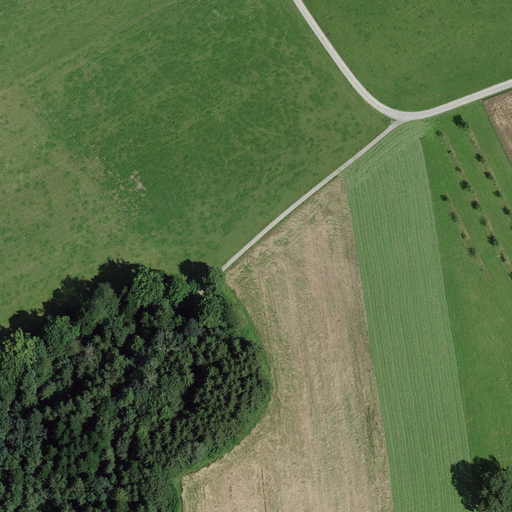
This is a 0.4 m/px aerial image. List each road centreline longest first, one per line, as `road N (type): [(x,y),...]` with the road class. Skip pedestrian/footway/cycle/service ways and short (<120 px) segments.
road 1 (track): [(403,116),(196,296),(34,368),(0,399)]
road 2 (track): [(295,0),(355,86),(385,111),(423,113),(511,84)]
